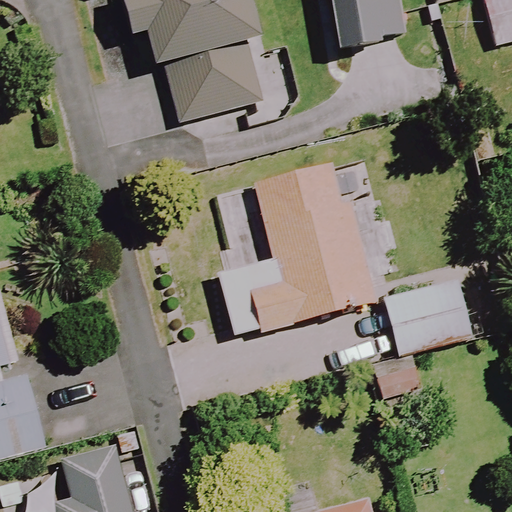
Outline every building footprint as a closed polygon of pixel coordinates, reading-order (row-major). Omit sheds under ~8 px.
[(160,69),(175,136),(193,132),(196,145),(249,133),(280,127),(260,33),(249,36),(241,0),(117,0),(126,41),(140,38),(147,72),(160,69)] [(322,0),(334,56),(397,43),(388,0),(322,0)] [(511,47),(511,0),(478,0),(492,52),(511,47)] [(358,166),(212,205),(225,252),(210,256),(222,301),(234,344),(372,308),(362,273),(393,264),(376,200),(367,203),(358,166)] [(475,343),(461,284),(381,303),(395,362),(475,343)] [(0,375),(13,373),(0,321),(0,375)] [(409,372),(369,385),(379,415),(419,402),(409,372)] [(0,463),(43,451),(23,382),(0,388),(0,463)] [(124,511),(110,452),(51,467),(53,476),(5,488),(11,511),(124,511)] [(365,511),(361,496),(306,511),(365,511)]
